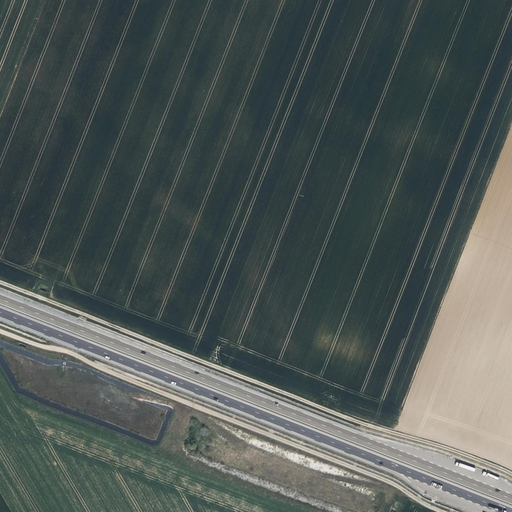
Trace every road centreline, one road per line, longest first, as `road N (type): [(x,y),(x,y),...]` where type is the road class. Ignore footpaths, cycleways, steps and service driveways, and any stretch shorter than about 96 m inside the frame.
road 1 (primary): [(511,499),(0,298)]
road 2 (primary): [(0,312),(510,511)]
road 3 (track): [(0,280),(511,473)]
road 4 (track): [(446,511),(394,482),(69,349),(0,329)]
